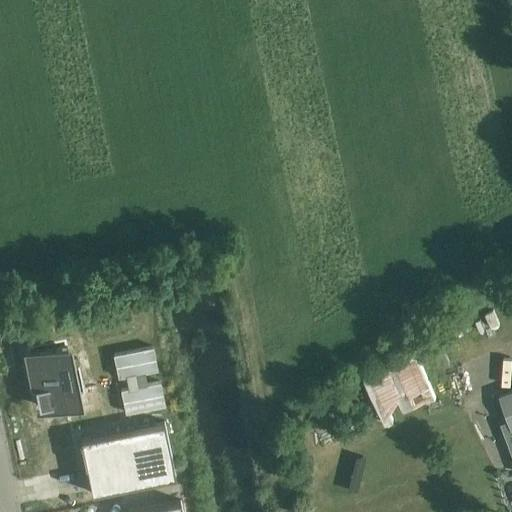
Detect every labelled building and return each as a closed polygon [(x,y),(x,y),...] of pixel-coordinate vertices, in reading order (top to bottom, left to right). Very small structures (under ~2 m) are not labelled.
[(134,374),(137,386),(128,388),(120,389),(125,413),(165,405),(160,381),(147,384),(145,372),(157,370),(152,346),(113,354),(118,378),(126,376),(134,374)] [(365,377),(385,421),(438,397),(416,347),(406,351),(408,357),(365,377)] [(68,353),(29,361),(39,412),(79,404),(76,391),(84,390),(79,364),(71,366),(68,353)] [(511,389),(500,394),(511,425),(511,437),(507,440),(511,453),(511,389)] [(321,434),(359,409),(349,390),(309,417),(321,434)] [(81,441),(80,441),(85,466),(86,465),(91,493),(175,476),(164,421),(80,438),(81,441)] [(183,511),(180,499),(126,511),(183,511)]
